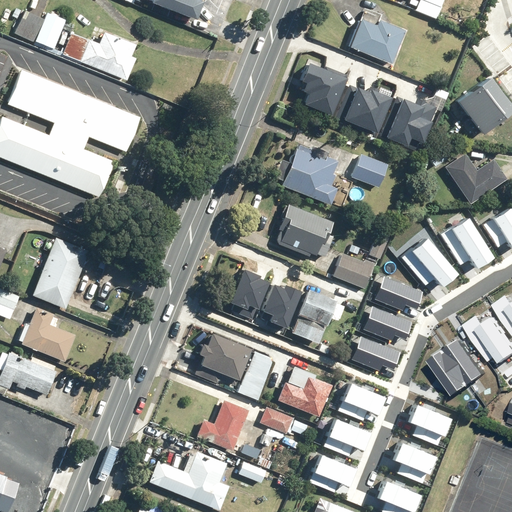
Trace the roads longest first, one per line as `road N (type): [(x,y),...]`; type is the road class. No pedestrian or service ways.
road 1 (secondary): [(284,0),(79,511)]
road 2 (residential): [(511,260),(427,315),(361,497)]
